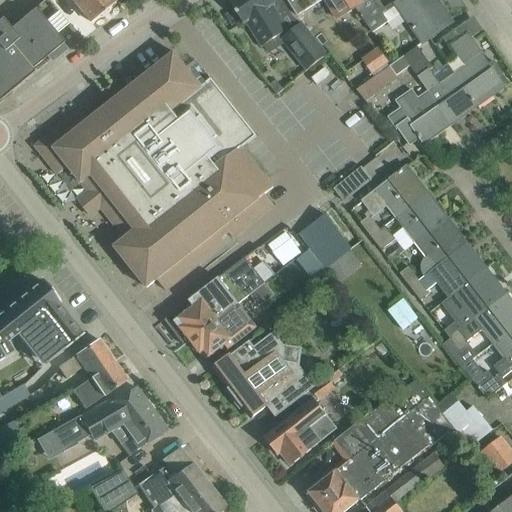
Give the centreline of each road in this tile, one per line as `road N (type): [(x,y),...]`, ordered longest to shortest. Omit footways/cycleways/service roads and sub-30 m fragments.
road 1 (unclassified): [(267,511),(0,157)]
road 2 (unclassified): [(0,130),(182,0)]
road 3 (residential): [(511,244),(460,171),(511,129)]
